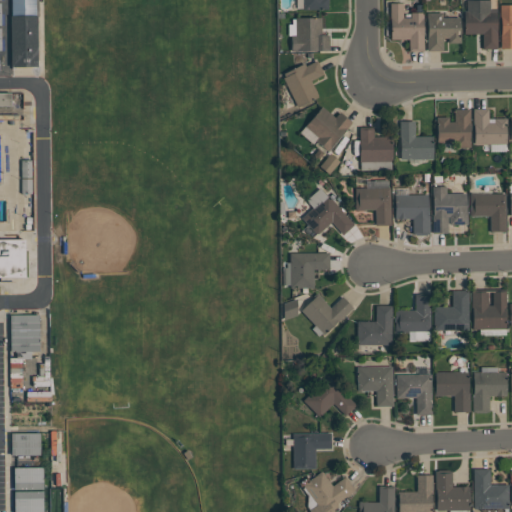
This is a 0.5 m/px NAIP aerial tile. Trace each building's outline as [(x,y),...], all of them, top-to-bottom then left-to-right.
[(11,0),(35,0),(35,15),(11,15),(11,0)] [(328,0),(328,9),(302,9),(302,0),(328,0)] [(497,48),(482,48),(482,33),(464,33),(464,10),(466,10),(466,0),(490,0),(490,8),(496,8),(496,31),(497,31),(497,48)] [(423,12),(423,51),(408,51),(408,39),(390,39),(390,18),(389,18),(389,3),(402,3),(402,17),(410,17),(410,12),(423,12)] [(511,48),(500,48),(500,33),(501,33),(501,17),(499,17),(499,4),(511,4),(511,48)] [(460,17),(460,36),(460,43),(448,43),(448,38),(442,38),(442,51),(426,51),(426,35),(427,35),(427,18),(426,18),(426,12),(442,12),(442,17),(460,17)] [(37,66),(11,67),(10,15),(11,15),(35,15),(36,15),(37,66)] [(295,17),(321,17),(321,35),(329,35),(329,50),(298,50),(298,51),(291,51),(291,34),(295,34),(295,17)] [(297,107),(282,78),(284,77),(283,73),(304,62),(305,66),(316,60),(323,74),(310,81),(318,96),(297,107)] [(0,120),(0,93),(23,93),(24,120),(22,120),(0,120)] [(299,132),(321,106),(334,117),(339,112),(351,122),(327,151),(315,141),(313,144),(299,132)] [(469,109),(469,140),(470,140),(470,147),(455,147),(455,142),(436,142),(437,124),(436,124),(436,116),(448,116),(448,121),(453,121),(453,108),(458,108),(458,109),(469,109)] [(473,144),(473,125),(472,125),(472,108),(488,108),(488,122),(494,122),(494,118),(506,118),(506,123),(506,144),(473,144)] [(0,120),(22,120),(22,128),(33,128),(35,230),(0,230),(0,120)] [(432,158),(400,158),(400,138),(399,138),(399,121),(414,121),(414,136),(432,136),(432,158)] [(391,169),(360,169),(360,161),(359,161),(359,127),(373,127),(373,136),(392,136),(392,161),(391,161),(391,169)] [(355,210),(355,187),(373,187),(373,180),(387,179),(388,187),(390,187),(390,224),(375,225),(375,209),(355,210)] [(445,193),(466,193),(466,212),(467,212),(467,224),(448,224),(448,217),(447,217),(447,233),(432,233),(431,214),(432,214),(432,198),(432,186),(445,186),(445,193)] [(354,225),(342,234),(331,221),(316,234),(302,218),(313,208),(306,200),(320,188),(327,196),(328,195),(354,225)] [(470,193),(505,193),(505,231),(490,231),(489,216),(470,216),(470,193)] [(395,219),(394,194),(428,194),(428,214),(429,214),(429,234),(426,234),(426,235),(414,235),(414,234),(412,234),(412,218),(404,218),(404,219),(395,219)] [(0,240),(25,240),(26,277),(0,277),(0,240)] [(282,267),(286,267),(286,262),(289,262),(289,252),(328,253),(328,269),(313,269),(313,288),(290,287),(290,285),(282,285),(282,267)] [(471,289),(487,289),(487,305),(492,305),(492,289),(505,289),(505,329),(472,329),(472,307),(471,307),(471,289)] [(451,290),(468,290),(468,330),(433,330),(433,306),(451,306),(451,290)] [(352,307),(339,320),(338,320),(323,334),(300,310),(317,294),(330,307),(342,296),(352,307)] [(414,294),(430,294),(430,331),(429,331),(429,340),(410,340),(410,332),(395,332),(395,330),(394,330),(394,323),(395,323),(395,322),(394,322),(394,316),(395,316),(395,309),(414,309),(414,294)] [(283,303),(296,298),(296,315),(283,320),(283,303)] [(391,344),(357,344),(357,321),(375,321),(375,305),(391,305),(391,344)] [(10,315),(39,314),(41,351),(11,352),(10,315)] [(357,366),(392,366),(392,406),(376,406),(375,390),(357,391),(357,366)] [(435,372),(468,372),(468,392),(469,392),(469,411),(453,411),(453,395),(434,395),(434,390),(435,390),(435,372)] [(506,372),(506,395),(503,395),(503,396),(494,396),(494,395),(488,395),(488,411),(486,411),(486,413),(475,413),(475,411),(472,411),(472,393),(473,393),(473,372),(506,372)] [(415,397),(396,398),(395,374),(431,374),(431,415),(415,415),(415,397)] [(356,405),(345,416),(333,403),(319,417),(302,400),(328,375),(356,405)] [(331,448),(315,448),(315,468),(293,469),(292,433),(330,432),(331,448)] [(12,433),(40,433),(40,455),(12,454),(12,433)] [(15,467),(44,467),(44,489),(15,489),(15,467)] [(473,508),(473,469),(489,468),(489,485),(508,484),(508,508),(473,508)] [(469,486),(469,510),(436,510),(436,489),(435,489),(435,470),(437,470),(449,470),(451,470),(451,486),(469,486)] [(332,486),(345,476),(354,490),(336,503),(338,506),(333,510),(334,511),(309,511),(308,510),(317,504),(302,485),(321,471),(332,486)] [(398,511),(398,491),(416,491),(416,475),(432,475),(432,493),(431,493),(431,511),(398,511)] [(393,511),(358,511),(358,507),(358,501),(366,501),(378,502),(378,486),(394,486),(393,511)] [(15,511),(15,491),(44,491),(44,511),(15,511)]
